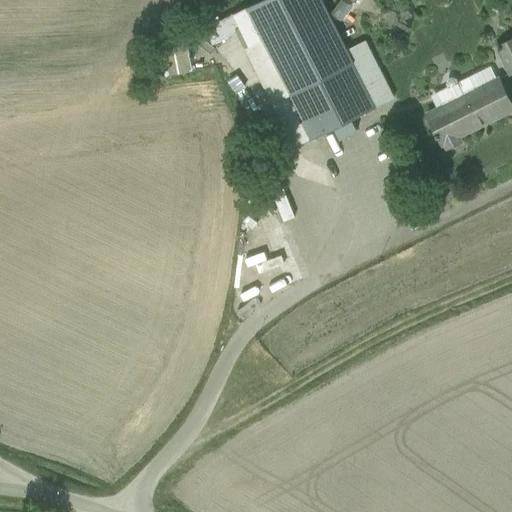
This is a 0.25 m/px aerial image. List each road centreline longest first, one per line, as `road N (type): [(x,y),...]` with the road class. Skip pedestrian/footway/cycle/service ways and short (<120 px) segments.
road 1 (track): [(511,176),(252,317),(171,454),(102,511)]
road 2 (unknown): [(311,285),(341,226),(356,154)]
